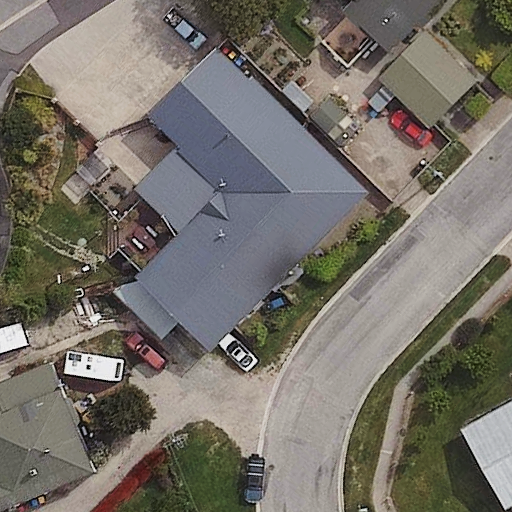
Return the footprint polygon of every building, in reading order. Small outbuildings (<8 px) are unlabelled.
[(355,0),(405,48),(452,0),(355,0)] [(477,78),(426,32),(379,80),(427,129),(477,78)] [(220,42),(146,120),(218,187),(136,273),(218,350),(373,187),(220,42)] [(65,358),(0,383),(0,505),(107,462),(65,358)] [(511,402),(463,430),(508,511),(511,508),(511,402)]
